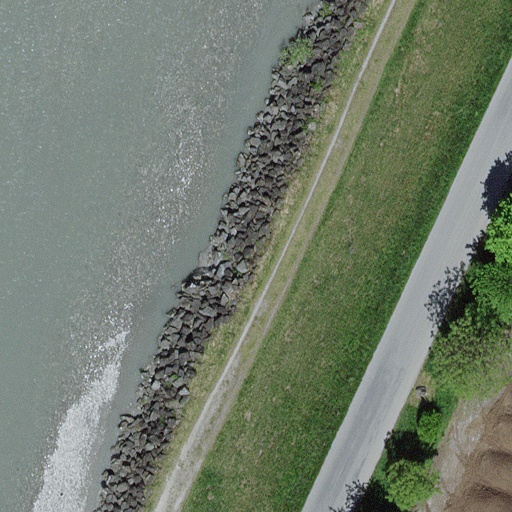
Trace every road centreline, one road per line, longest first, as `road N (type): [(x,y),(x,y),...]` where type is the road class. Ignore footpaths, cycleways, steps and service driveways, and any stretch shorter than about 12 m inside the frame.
road 1 (track): [(403,0),(169,511)]
road 2 (unclassified): [(511,120),(331,511)]
